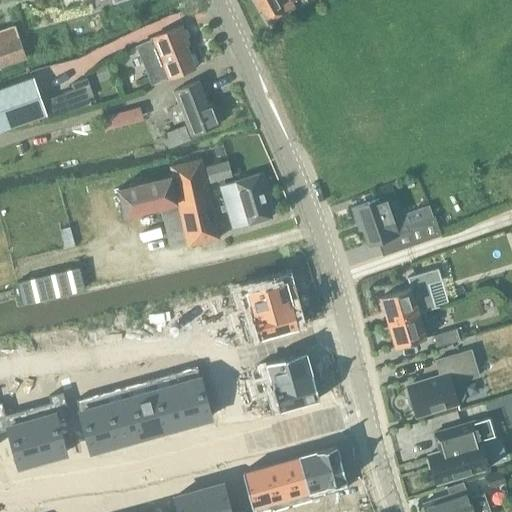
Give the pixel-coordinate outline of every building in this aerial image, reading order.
[(292,2),(294,0),(255,0),(269,24),(295,9),(292,2)] [(152,38),(152,40),(137,46),(150,78),(151,79),(152,80),(153,81),(154,81),(156,81),(157,81),(158,81),(167,77),(168,78),(196,67),(186,44),(189,43),(182,26),(152,38)] [(0,47),(0,64),(25,55),(20,40),(0,47)] [(33,77),(0,88),(0,129),(46,114),(33,77)] [(174,91),(179,103),(174,105),(177,112),(182,110),(191,135),(221,123),(212,102),(209,103),(199,81),(174,91)] [(80,93),(65,97),(70,113),(85,108),(80,93)] [(121,112),(102,117),(105,129),(125,124),(121,112)] [(168,147),(190,139),(185,125),(163,133),(168,147)] [(125,215),(161,207),(170,249),(219,238),(201,159),(169,165),(172,175),(118,188),(125,215)] [(227,160),(206,167),(211,182),(232,176),(227,160)] [(220,185),(226,204),(220,206),(222,212),(227,210),(233,229),(272,217),(259,173),(220,185)] [(352,208),(360,230),(363,229),(369,244),(390,237),(398,234),(384,196),(352,208)] [(406,225),(408,231),(398,234),(390,237),(395,251),(441,235),(434,215),(406,225)] [(69,226),(59,228),(65,248),(74,245),(69,226)] [(131,246),(84,257),(91,284),(138,272),(131,246)] [(85,288),(80,264),(17,279),(23,303),(85,288)] [(411,288),(381,297),(388,322),(425,311),(438,307),(430,282),(441,279),(438,268),(415,274),(407,277),(411,288)] [(285,281),(246,292),(253,315),(292,304),(285,281)] [(292,304),(253,315),(254,320),(260,339),(299,327),(292,304)] [(425,311),(388,322),(396,347),(426,338),(421,322),(428,321),(425,311)] [(202,318),(194,320),(197,330),(205,328),(202,318)] [(205,328),(197,330),(200,341),(208,338),(205,328)] [(433,335),(437,347),(460,340),(456,328),(433,335)] [(197,330),(189,333),(192,343),(200,341),(197,330)] [(416,416),(458,403),(457,400),(461,399),(464,394),(460,381),(479,375),(471,349),(436,360),(440,375),(407,385),(409,393),(407,397),(410,406),(414,408),(416,416)] [(305,352),(266,363),(273,386),(312,375),(305,352)] [(312,375),(273,386),(279,409),(318,399),(312,375)] [(199,378),(176,384),(186,422),(210,416),(199,378)] [(176,384),(151,391),(162,429),(186,422),(176,384)] [(222,389),(214,392),(217,402),(225,399),(222,389)] [(70,390),(61,392),(64,402),(73,399),(70,390)] [(151,391),(127,398),(137,436),(162,429),(151,391)] [(61,392),(48,396),(53,414),(55,421),(68,417),(64,402),(61,392)] [(127,398),(103,405),(113,443),(137,436),(127,398)] [(225,399),(217,402),(220,411),(228,409),(225,399)] [(103,405),(79,411),(89,449),(113,443),(103,405)] [(53,414),(30,420),(41,458),(64,451),(55,421),(53,414)] [(437,454),(426,458),(435,486),(487,469),(478,442),(492,437),(486,419),(471,424),(471,423),(431,436),(437,454)] [(30,420),(6,427),(17,465),(41,458),(30,420)] [(336,446),(317,451),(327,485),(346,480),(336,446)] [(317,451),(299,456),(308,490),(327,485),(317,451)] [(299,456),(280,462),(289,496),(308,490),(299,456)] [(280,462),(262,467),(271,501),(289,496),(280,462)] [(135,464),(88,475),(90,486),(138,476),(135,464)] [(262,467),(243,472),(252,506),(271,501),(262,467)] [(486,475),(490,487),(505,482),(502,470),(486,475)] [(469,498),(466,488),(463,481),(446,487),(448,494),(423,503),(426,511),(478,511),(473,497),(469,498)] [(230,511),(222,483),(198,489),(204,511),(230,511)] [(204,511),(198,489),(175,496),(179,511),(204,511)]
